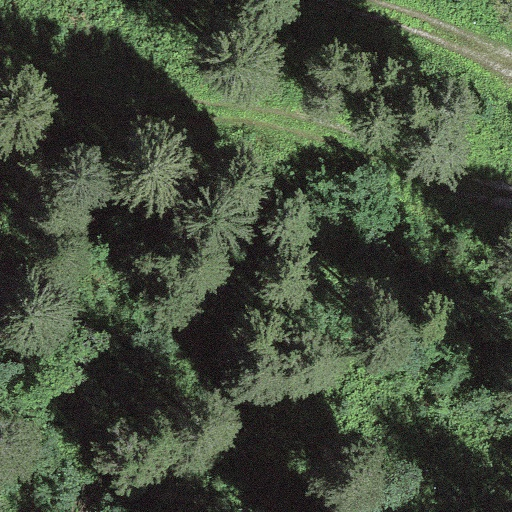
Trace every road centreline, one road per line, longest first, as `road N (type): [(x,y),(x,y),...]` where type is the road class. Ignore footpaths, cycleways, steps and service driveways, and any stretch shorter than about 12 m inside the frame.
road 1 (track): [(511,198),(0,44)]
road 2 (track): [(359,0),(511,71)]
